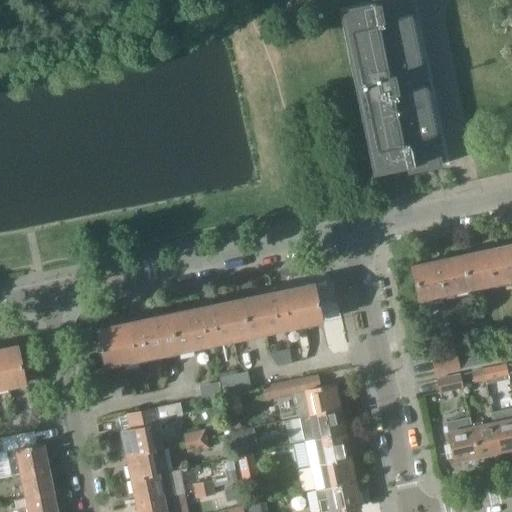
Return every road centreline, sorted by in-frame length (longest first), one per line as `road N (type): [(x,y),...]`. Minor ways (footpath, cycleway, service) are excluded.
road 1 (unclassified): [(48,295),(353,229)]
road 2 (unclassified): [(409,511),(353,229)]
road 3 (residential): [(90,511),(48,295)]
road 4 (unclassified): [(353,229),(511,194)]
